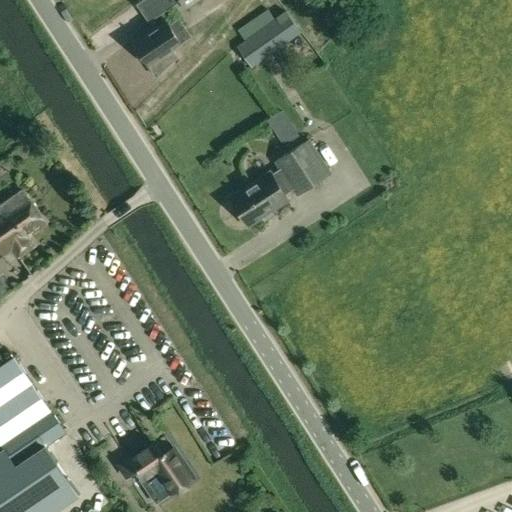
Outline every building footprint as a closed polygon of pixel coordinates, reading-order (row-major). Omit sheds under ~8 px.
[(287,11),(238,46),(252,67),(302,33),(287,11)] [(268,11),(239,32),(245,41),(274,20),(268,11)] [(361,11),(335,39),(348,53),(375,24),(361,11)] [(166,21),(136,42),(149,64),(157,75),(176,57),(171,49),(180,43),(180,42),(190,36),(179,20),(169,25),(166,21)] [(270,172),(230,198),(248,225),(288,199),(284,194),(293,189),(297,195),(331,173),(309,139),(275,161),(280,169),(272,175),(270,172)] [(23,191),(0,207),(0,247),(3,252),(12,245),(19,255),(34,244),(28,236),(46,223),(23,191)] [(164,345),(147,359),(153,366),(170,353),(164,345)] [(66,368),(75,362),(65,348),(56,354),(66,368)] [(0,442),(4,449),(0,451),(0,511),(53,511),(79,495),(45,446),(66,432),(14,356),(0,366),(0,442)] [(82,369),(72,373),(80,392),(90,388),(82,369)] [(130,455),(118,463),(127,476),(149,508),(174,491),(194,477),(174,448),(170,450),(168,449),(162,453),(155,443),(132,458),(130,455)]
